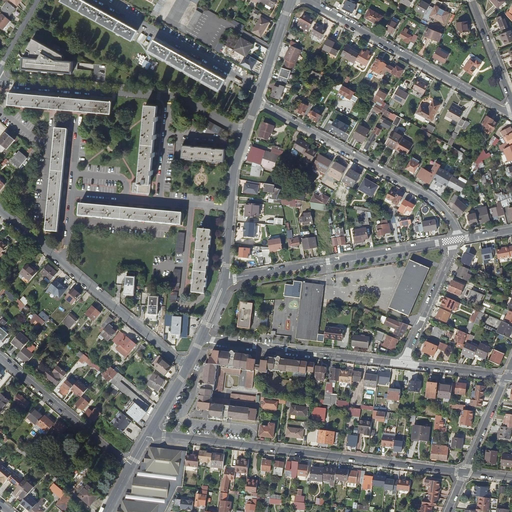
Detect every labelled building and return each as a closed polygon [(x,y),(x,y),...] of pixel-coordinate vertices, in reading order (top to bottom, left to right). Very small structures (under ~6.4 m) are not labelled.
[(12,6),(14,4),(9,0),(7,0),(7,2),(8,3),(2,10),(8,16),(12,12),(13,13),(16,9),(12,6)] [(62,0),(62,1),(133,40),(138,31),(131,26),(131,25),(128,24),(128,25),(113,17),(114,15),(111,14),(110,15),(95,7),(96,5),(93,4),(92,5),(83,0),(62,0)] [(156,18),(166,0),(159,0),(151,15),(156,18)] [(179,22),(191,0),(189,0),(176,0),(168,16),(179,22)] [(259,0),(257,3),(260,5),(262,2),(266,5),(265,8),(269,11),(271,8),(273,9),(277,0),(259,0)] [(357,3),(350,0),(347,0),(343,8),(352,13),(357,3)] [(416,10),(425,15),(429,7),(430,6),(421,1),(416,10)] [(435,5),(435,7),(449,14),(450,13),(435,5)] [(434,9),(429,7),(425,15),(423,19),(427,21),(429,16),(444,24),(449,14),(435,7),(434,9)] [(365,17),(375,23),(379,25),(383,17),(369,9),(365,17)] [(202,13),(196,10),(187,27),(193,30),(202,13)] [(0,27),(3,30),(10,20),(2,13),(0,15),(0,27)] [(299,23),(310,29),(314,21),(310,18),(308,17),(308,16),(304,14),(299,23)] [(503,18),(501,15),(497,17),(503,30),(509,27),(505,18),(503,18)] [(269,22),(261,17),(253,31),(261,36),(269,22)] [(398,24),(391,19),(385,29),(393,33),(398,24)] [(244,27),(233,20),(231,23),(243,29),(244,27)] [(470,35),(470,32),(469,32),(468,27),(469,27),(468,21),(457,23),(458,33),(459,36),(470,35)] [(310,29),(299,23),(297,27),(298,30),(306,35),(310,29)] [(326,31),(315,24),(310,33),(321,39),(326,31)] [(403,32),(402,31),(400,36),(404,39),(404,40),(408,43),(412,36),(406,33),(408,30),(405,28),(403,32)] [(425,36),(440,42),(442,34),(428,29),(425,36)] [(502,34),(506,44),(511,42),(511,32),(511,31),(502,34)] [(28,51),(34,40),(33,39),(26,50),(28,51)] [(252,45),(242,39),(235,50),(246,56),(252,45)] [(335,43),(328,39),(323,49),(335,56),(339,49),(333,46),(335,43)] [(22,57),(21,70),(27,70),(27,69),(64,72),(64,73),(72,74),(73,61),(62,60),(63,56),(34,40),(28,51),(30,52),(31,53),(31,58),(29,58),(22,57)] [(162,44),(154,40),(149,49),(220,88),(226,79),(218,75),(219,74),(216,72),(215,73),(200,65),(201,64),(198,62),(197,63),(183,55),(183,54),(180,52),(180,54),(165,45),(166,44),(163,42),(162,44)] [(223,52),(226,44),(219,41),(216,50),(223,52)] [(286,55),(284,59),(286,60),(296,63),(302,50),(296,47),(292,45),(287,55),(286,55)] [(353,48),(347,45),(341,55),(355,63),(357,59),(360,54),(352,49),(353,48)] [(448,55),(438,49),(433,57),(444,63),(448,55)] [(373,56),(362,50),(361,53),(360,54),(357,59),(356,60),(367,66),(373,56)] [(250,59),(245,57),(241,63),(252,69),(258,59),(252,56),(250,59)] [(382,72),(385,74),(387,70),(390,65),(378,59),(372,68),(382,73),(382,72)] [(463,69),(471,75),(476,70),(475,69),(477,67),(479,68),(482,64),(477,60),(475,63),(470,59),(463,69)] [(296,63),(286,60),(284,65),(285,65),(284,68),(282,67),(280,76),(289,78),(290,75),(288,75),(291,67),(294,68),(296,63)] [(394,66),(391,64),(391,65),(390,65),(387,70),(399,77),(403,69),(397,66),(396,68),(394,67),(394,66)] [(429,85),(418,80),(412,89),(423,95),(429,85)] [(410,84),(406,82),(405,83),(401,81),(397,87),(399,88),(393,99),(403,105),(409,94),(405,92),(410,84)] [(285,86),(281,85),(280,87),(276,86),(273,96),(281,99),(285,86)] [(343,86),(339,93),(356,102),(358,98),(353,96),(354,92),(343,86)] [(387,96),(386,95),(379,91),(376,97),(375,99),(382,104),(381,106),(384,108),(385,105),(384,104),(383,104),(387,96)] [(7,104),(109,114),(111,102),(104,101),(8,92),(7,104)] [(440,104),(433,100),(428,109),(421,105),(416,114),(425,119),(425,117),(431,120),(440,104)] [(296,110),(307,116),(308,114),(311,110),(313,105),(306,101),(304,104),(300,102),(296,110)] [(377,104),(374,108),(374,109),(381,113),(383,109),(384,108),(381,106),(380,106),(377,104)] [(132,182),(131,193),(149,194),(157,106),(145,105),(138,183),(132,182)] [(463,113),(452,106),(446,116),(458,123),(463,113)] [(391,113),(383,109),(381,113),(388,117),(391,113)] [(313,111),(311,110),(308,114),(311,115),(310,116),(319,121),(322,115),(314,110),(313,111)] [(397,126),(402,118),(397,116),(393,124),(397,126)] [(494,120),(488,116),(483,124),(490,128),(489,129),(493,132),(498,123),(494,121),(494,120)] [(223,137),(227,130),(206,119),(202,125),(223,137)] [(382,125),(389,130),(393,124),(385,120),(382,125)] [(457,134),(458,135),(465,122),(462,120),(458,126),(457,125),(453,132),(454,132),(452,137),(454,138),(457,134)] [(348,128),(335,121),(331,128),(344,136),(348,128)] [(387,144),(396,149),(402,138),(409,126),(401,122),(399,126),(400,127),(397,133),(394,131),(387,144)] [(269,141),(274,126),(263,123),(258,138),(269,141)] [(358,139),(364,143),(371,131),(360,125),(353,136),(358,138),(358,139)] [(422,126),(421,129),(425,131),(431,134),(432,132),(422,126)] [(500,132),(503,137),(506,143),(509,142),(509,143),(511,145),(511,144),(511,132),(511,131),(509,126),(500,132)] [(364,148),(368,150),(377,135),(378,135),(381,130),(376,128),(364,148)] [(54,129),(45,231),(57,232),(66,130),(54,129)] [(13,140),(4,132),(0,137),(0,144),(5,149),(13,140)] [(396,149),(400,152),(401,151),(403,152),(407,154),(413,145),(402,138),(396,149)] [(293,148),(304,154),(308,148),(308,147),(309,145),(298,139),(293,148)] [(217,161),(223,162),(225,149),(217,148),(217,150),(213,149),(213,148),(194,146),(194,148),(190,148),(191,146),(182,145),(181,158),(187,159),(187,160),(196,161),(196,159),(209,160),(209,162),(217,163),(217,161)] [(261,164),(274,168),(280,157),(253,148),(249,161),(253,162),(252,169),(250,169),(250,173),(251,173),(251,177),(259,177),(261,164)] [(317,154),(308,148),(304,154),(302,158),(312,163),(317,154)] [(27,158),(19,151),(12,160),(20,167),(27,158)] [(313,167),(325,173),(331,162),(319,156),(313,167)] [(415,170),(418,164),(418,163),(412,159),(406,170),(413,174),(415,170)] [(429,183),(434,174),(435,175),(440,167),(441,165),(436,162),(430,172),(422,167),(417,176),(429,183)] [(329,175),(340,181),(341,180),(346,170),(336,163),(329,175)] [(312,169),(324,175),(325,173),(313,167),(312,169)] [(453,175),(440,167),(435,175),(433,178),(437,181),(443,184),(447,186),(448,185),(452,177),(453,175)] [(346,170),(341,180),(353,187),(360,173),(353,170),(353,171),(348,168),(347,168),(346,170)] [(461,192),(465,184),(467,181),(460,177),(458,180),(452,177),(448,185),(461,192)] [(378,186),(365,179),(360,189),(372,196),(378,186)] [(257,194),(259,183),(245,181),(244,193),(257,194)] [(274,189),(275,185),(264,184),(263,191),(271,192),(271,194),(273,194),(272,199),(274,199),(274,203),(282,204),(281,200),(278,200),(278,195),(279,194),(280,190),(274,189)] [(402,197),(397,194),(395,193),(396,192),(391,190),(386,197),(393,201),(393,202),(398,205),(402,197)] [(324,196),(320,204),(326,205),(327,205),(330,199),(324,196)] [(464,204),(457,199),(454,203),(452,208),(461,215),(469,204),(466,201),(464,204)] [(414,206),(404,200),(399,210),(404,213),(406,209),(411,212),(414,206)] [(497,215),(505,213),(502,201),(498,202),(499,206),(492,208),(493,212),(494,217),(497,216),(497,215)] [(78,216),(180,225),(181,214),(79,205),(78,216)] [(260,206),(246,205),(245,217),(259,218),(260,206)] [(486,207),(475,210),(476,213),(478,223),(489,220),(486,207)] [(390,211),(387,215),(395,216),(399,210),(395,208),(392,212),(390,211)] [(470,225),(478,223),(476,213),(468,215),(470,225)] [(399,219),(399,217),(395,216),(398,229),(399,229),(399,226),(412,224),(411,220),(408,220),(408,219),(399,219)] [(435,220),(422,222),(424,233),(437,230),(435,220)] [(256,224),(245,223),(245,228),(244,233),(245,233),(244,238),(255,238),(256,224)] [(389,224),(383,225),(384,229),(381,230),(380,228),(377,229),(378,236),(385,235),(385,234),(390,232),(389,224)] [(193,284),(192,292),(205,293),(205,286),(207,286),(208,279),(206,278),(207,267),(209,267),(210,257),(208,257),(209,247),(211,247),(211,238),(210,238),(211,230),(198,229),(197,237),(198,238),(198,241),(197,241),(195,259),(196,259),(196,263),(195,263),(193,280),(194,280),(194,284),(193,284)] [(360,230),(353,231),(355,244),(364,242),(364,240),(368,240),(367,229),(360,230)] [(181,233),(175,232),(173,255),(180,255),(181,233)] [(297,237),(288,239),(290,246),(299,245),(297,237)] [(315,237),(302,239),(304,250),(317,248),(315,237)] [(339,245),(346,244),(345,237),(338,238),(339,245)] [(269,247),(270,251),(282,249),(281,239),(268,241),(269,247)] [(511,246),(502,248),(503,250),(501,250),(497,251),(498,259),(511,255),(511,246)] [(478,248),(478,255),(483,255),(483,259),(493,259),(492,248),(478,248)] [(249,250),(241,249),(240,258),(248,259),(249,250)] [(471,266),(475,256),(465,252),(461,262),(471,266)] [(419,263),(411,260),(389,307),(408,316),(429,268),(419,263)] [(20,273),(29,281),(37,272),(27,264),(20,273)] [(57,273),(47,265),(41,273),(51,281),(57,273)] [(460,266),(456,276),(464,280),(467,274),(469,269),(460,266)] [(133,271),(126,271),(126,274),(124,274),(123,292),(124,292),(124,296),(132,297),(132,293),(133,293),(134,275),(133,275),(133,271)] [(179,272),(172,271),(171,292),(177,292),(179,272)] [(60,282),(56,279),(48,289),(54,295),(56,295),(59,297),(67,289),(60,283),(60,282)] [(464,286),(452,281),(448,291),(460,296),(464,286)] [(324,285),(303,282),(296,339),(317,341),(324,285)] [(484,292),(473,287),(472,290),(469,297),(468,300),(478,305),(480,302),(483,295),(484,292)] [(80,294),(73,288),(65,298),(72,304),(80,294)] [(156,291),(149,290),(149,294),(148,294),(147,312),(148,312),(148,316),(154,317),(155,312),(156,312),(157,295),(156,295),(156,291)] [(176,295),(167,294),(166,304),(175,305),(176,295)] [(20,306),(23,303),(17,298),(16,297),(14,300),(18,303),(17,304),(20,306)] [(451,309),(455,301),(445,297),(441,305),(451,309)] [(253,304),(241,302),(237,327),(250,329),(253,304)] [(100,312),(93,307),(87,314),(94,320),(100,312)] [(447,322),(451,313),(440,308),(436,317),(447,322)] [(479,325),(483,313),(480,311),(475,323),(479,325)] [(39,323),(42,319),(39,317),(35,313),(32,317),(39,323)] [(42,313),(39,317),(42,319),(45,321),(48,318),(42,313)] [(78,320),(71,313),(66,320),(73,326),(78,320)] [(181,314),(172,314),(171,332),(180,332),(181,314)] [(268,315),(262,314),(260,328),(267,329),(268,315)] [(102,326),(105,329),(111,322),(113,319),(109,316),(102,326)] [(402,337),(407,324),(405,323),(386,317),(385,322),(397,327),(394,334),(402,337)] [(55,325),(48,318),(45,322),(53,328),(55,325)] [(7,323),(2,319),(0,322),(0,339),(2,342),(10,333),(3,327),(7,323)] [(466,330),(471,332),(475,323),(470,321),(466,330)] [(509,338),(511,330),(511,325),(503,321),(498,333),(500,334),(507,337),(509,338)] [(115,326),(111,322),(105,329),(102,333),(109,340),(116,331),(113,328),(115,326)] [(444,330),(436,326),(432,335),(440,339),(444,330)] [(343,329),(326,327),(324,337),(342,339),(343,329)] [(462,348),(467,333),(457,329),(454,338),(457,339),(457,338),(459,339),(457,346),(462,348)] [(116,343),(124,334),(120,331),(113,340),(116,343)] [(12,342),(21,350),(25,347),(30,340),(20,332),(12,342)] [(124,334),(116,343),(119,345),(120,344),(129,352),(136,344),(124,334)] [(398,339),(387,334),(383,343),(380,342),(379,344),(393,350),(398,339)] [(370,337),(353,335),(352,345),(360,346),(360,345),(368,346),(370,337)] [(462,352),(474,357),(476,352),(479,347),(470,343),(473,336),(470,335),(462,352)] [(425,344),(423,349),(422,351),(426,353),(432,356),(433,356),(437,347),(426,342),(425,344)] [(491,348),(480,343),(479,347),(476,352),(476,353),(480,354),(479,355),(486,358),(491,348)] [(146,347),(142,344),(136,352),(145,359),(147,356),(142,352),(146,347)] [(24,360),(28,363),(34,355),(25,347),(21,350),(17,355),(23,360),(24,360)] [(249,354),(236,352),(234,352),(233,351),(231,351),(230,352),(212,350),(211,356),(209,356),(208,363),(204,363),(201,383),(201,385),(199,384),(198,385),(198,387),(201,388),(200,395),(199,395),(198,402),(198,409),(209,410),(208,417),(222,419),(227,420),(228,417),(255,421),(257,409),(210,403),(211,396),(212,396),(213,390),(216,390),(219,366),(241,369),(248,370),(254,371),(254,370),(255,364),(256,359),(252,358),(249,358),(249,354)] [(504,353),(496,350),(491,361),(497,364),(501,362),(504,353)] [(85,361),(91,366),(91,365),(94,362),(90,359),(84,354),(81,358),(79,360),(83,363),(85,361)] [(159,356),(152,365),(164,375),(172,366),(159,356)] [(262,360),(261,365),(260,370),(260,371),(267,372),(267,369),(286,372),(286,371),(307,374),(307,372),(314,372),(315,363),(281,359),(281,358),(279,357),(279,358),(276,358),(271,357),(271,361),(268,360),(262,360)] [(317,372),(316,372),(315,373),(315,379),(324,380),(325,372),(326,372),(327,367),(320,367),(321,365),(317,365),(316,370),(317,371),(317,372)] [(67,373),(59,366),(54,372),(50,368),(45,375),(57,385),(67,373)] [(241,374),(241,369),(219,366),(216,390),(223,391),(225,372),(241,374)] [(333,368),(332,377),(338,378),(338,380),(339,380),(340,369),(336,369),(337,367),(336,367),(334,366),(333,367),(333,368)] [(110,368),(106,373),(107,373),(112,378),(113,379),(115,377),(117,373),(114,371),(113,371),(110,368)] [(353,372),(354,370),(350,369),(349,371),(341,370),(340,381),(352,383),(352,381),(353,372)] [(252,388),(254,371),(248,370),(245,387),(252,388)] [(133,401),(146,411),(149,405),(120,380),(123,376),(119,372),(117,373),(115,377),(113,379),(111,382),(121,390),(133,401)] [(362,373),(353,372),(352,381),(361,382),(362,373)] [(387,381),(390,382),(391,373),(381,372),(380,384),(386,385),(387,381)] [(164,380),(155,374),(149,384),(158,390),(164,380)] [(372,375),(366,374),(364,385),(377,387),(378,376),(372,375)] [(74,386),(71,389),(74,392),(75,392),(81,397),(88,388),(79,380),(74,386)] [(69,390),(70,391),(70,390),(71,389),(74,386),(68,381),(59,391),(64,396),(69,390)] [(421,382),(411,381),(409,390),(420,391),(421,382)] [(436,382),(428,381),(426,397),(436,398),(438,385),(436,384),(436,382)] [(331,383),(327,382),(325,398),(324,404),(329,404),(335,405),(337,405),(337,398),(333,398),(333,402),(331,401),(330,401),(330,394),(332,394),(332,387),(331,386),(331,383)] [(467,384),(457,383),(456,393),(466,395),(467,384)] [(444,397),(451,398),(452,386),(450,386),(451,384),(448,384),(447,385),(440,384),(438,397),(444,397)] [(477,384),(475,400),(482,401),(483,401),(484,390),(485,390),(486,386),(477,384)] [(401,391),(389,389),(388,398),(400,400),(401,391)] [(0,394),(0,409),(8,399),(1,393),(0,394)] [(231,399),(212,396),(211,396),(210,403),(257,409),(258,396),(231,393),(231,399)] [(22,404),(25,400),(18,394),(14,399),(22,404)] [(278,407),(279,398),(262,396),(262,400),(263,400),(262,403),(268,404),(268,406),(278,407)] [(89,403),(82,397),(76,404),(83,410),(89,403)] [(0,410),(9,400),(8,399),(0,409),(0,410)] [(30,403),(25,400),(22,404),(26,408),(30,403)] [(138,420),(146,411),(133,401),(126,410),(138,420)] [(309,406),(299,405),(298,414),(308,416),(309,406)] [(327,408),(315,407),(313,419),(325,421),(327,408)] [(360,416),(360,408),(349,407),(348,414),(360,416)] [(43,417),(34,408),(31,412),(27,417),(36,425),(37,424),(43,417)] [(98,417),(88,409),(85,413),(94,421),(98,417)] [(373,417),(385,419),(386,414),(386,412),(378,410),(374,410),(373,417)] [(474,412),(463,410),(461,426),(467,426),(467,425),(472,426),(474,412)] [(123,413),(118,419),(126,425),(127,424),(128,426),(132,421),(123,413)] [(441,415),(436,415),(436,417),(435,425),(443,426),(444,422),(440,421),(441,415)] [(37,424),(47,433),(51,427),(54,424),(44,416),(43,417),(37,424)] [(126,425),(118,419),(113,425),(122,433),(126,428),(125,426),(126,425)] [(67,428),(57,420),(54,424),(51,427),(56,431),(55,433),(60,437),(67,428)] [(363,433),(371,433),(372,422),(360,420),(358,433),(363,434),(363,433)] [(271,426),(262,425),(261,435),(274,437),(275,422),(271,422),(271,426)] [(426,428),(426,427),(414,425),(412,440),(428,442),(430,429),(426,428)] [(510,440),(511,428),(504,426),(501,426),(500,439),(510,440)] [(287,436),(295,437),(296,428),(288,427),(287,436)] [(305,429),(296,428),(295,437),(304,438),(305,429)] [(339,432),(320,430),(319,442),(338,444),(339,432)] [(348,444),(357,445),(358,436),(349,435),(348,444)] [(395,437),(383,435),(382,446),(386,446),(386,445),(394,446),(395,437)] [(80,446),(83,449),(90,441),(86,438),(80,446)] [(463,439),(454,438),(452,448),(462,449),(463,439)] [(403,442),(395,440),(394,450),(402,451),(403,442)] [(448,460),(449,448),(447,446),(433,444),(431,456),(437,457),(436,459),(448,460)] [(119,508),(118,511),(165,511),(179,487),(183,487),(186,465),(187,455),(188,451),(150,446),(149,454),(146,454),(145,462),(142,462),(141,470),(139,470),(137,477),(135,477),(133,493),(127,492),(126,500),(123,500),(122,508),(119,508)] [(199,461),(211,462),(212,453),(207,453),(207,451),(200,451),(200,455),(199,461)] [(498,452),(487,451),(486,462),(496,463),(498,452)] [(225,455),(212,453),(211,462),(211,466),(223,467),(225,455)] [(511,454),(504,454),(502,465),(511,466),(511,454)] [(200,455),(194,455),(194,456),(187,455),(186,465),(198,467),(199,461),(200,455)] [(236,470),(248,471),(250,460),(237,458),(236,470)] [(266,460),(266,458),(263,458),(261,470),(271,471),(272,460),(266,460)] [(285,461),(275,460),(273,474),(283,475),(284,467),(285,461)] [(299,463),(287,461),(287,462),(287,467),(286,469),(293,470),(293,476),(297,477),(299,463)] [(309,465),(300,464),(298,476),(303,477),(303,475),(308,476),(309,465)] [(8,479),(12,474),(2,466),(1,468),(0,468),(0,476),(2,478),(0,480),(4,484),(8,479)] [(310,479),(323,480),(324,468),(312,467),(310,479)] [(323,480),(335,481),(336,479),(337,469),(325,467),(324,468),(323,480)] [(230,479),(234,480),(236,470),(226,468),(225,477),(223,477),(221,490),(226,491),(227,484),(229,485),(230,479)] [(349,470),(337,468),(337,469),(336,479),(348,481),(349,470)] [(358,471),(349,470),(348,481),(360,482),(362,470),(359,469),(358,471)] [(24,480),(14,472),(12,474),(8,479),(18,488),(23,482),(24,480)] [(363,488),(372,489),(373,485),(374,477),(370,476),(370,474),(365,473),(364,479),(362,479),(362,483),(364,483),(363,488)] [(374,477),(373,485),(385,486),(386,478),(386,476),(374,474),(374,477)] [(399,480),(386,478),(385,486),(385,488),(397,490),(397,489),(399,480)] [(411,481),(405,480),(403,480),(402,478),(399,478),(399,480),(397,489),(410,491),(410,490),(411,481)] [(425,485),(429,485),(428,493),(430,493),(439,494),(440,494),(440,490),(439,489),(439,486),(440,481),(425,479),(425,485)] [(25,484),(23,482),(18,488),(14,492),(19,497),(20,496),(24,499),(28,495),(34,488),(27,482),(25,484)] [(85,488),(84,489),(79,495),(91,505),(100,494),(93,488),(94,487),(88,482),(84,487),(85,488)] [(258,484),(247,482),(246,492),(256,493),(258,484)] [(50,489),(61,498),(65,493),(54,483),(50,489)] [(486,488),(477,486),(477,487),(476,488),(475,488),(474,496),(479,497),(480,497),(486,498),(487,490),(486,489),(486,488)] [(200,504),(206,505),(208,490),(202,490),(201,494),(197,494),(196,506),(200,506),(200,504)] [(220,500),(222,500),(220,511),(226,511),(230,511),(231,501),(226,501),(227,493),(220,492),(220,493),(220,500)] [(423,499),(423,505),(432,506),(436,506),(437,498),(438,498),(439,494),(430,493),(429,500),(423,499)] [(21,504),(30,511),(37,503),(28,495),(24,499),(21,504)] [(255,507),(256,507),(258,496),(245,495),(245,497),(251,498),(251,499),(249,499),(249,501),(247,501),(247,506),(250,506),(250,509),(255,509),(255,507)] [(477,507),(477,511),(484,511),(485,511),(487,511),(489,498),(486,498),(480,497),(479,507),(477,507)] [(194,501),(182,500),(182,506),(181,508),(193,510),(194,501)] [(41,501),(31,511),(43,511),(44,511),(40,509),(45,504),(41,501)]
